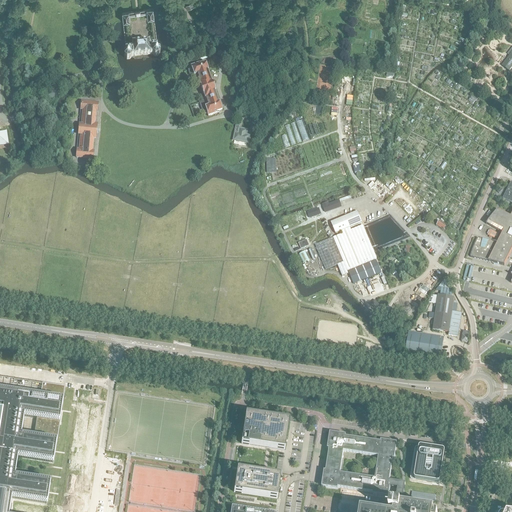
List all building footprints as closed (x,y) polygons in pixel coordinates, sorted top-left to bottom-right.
[(136,11),(122,12),(123,22),(130,21),(129,15),(136,15),(139,14),(147,13),(148,19),(154,18),(153,9),(139,10),(138,11),(136,11)] [(157,48),(157,43),(149,43),(149,41),(132,43),(132,45),(126,46),(126,51),(124,54),(124,57),(127,59),(130,59),(132,56),(153,54),(155,56),(158,56),(160,54),(159,50),(157,48)] [(511,67),(511,48),(508,54),(509,56),(502,66),(509,71),(511,67)] [(204,115),(207,113),(208,116),(217,113),(217,112),(222,110),(205,62),(201,64),(201,63),(201,62),(200,63),(190,66),(192,69),(188,70),(192,83),(196,82),(199,81),(205,100),(204,100),(203,101),(200,102),(199,102),(204,115)] [(49,102),(62,88),(56,82),(43,96),(49,102)] [(97,111),(98,103),(82,102),(76,158),(92,159),(93,151),(92,151),(93,138),(95,138),(97,124),(95,124),(96,111),(97,111)] [(309,140),(302,121),(284,127),(287,135),(281,137),(285,148),(309,140)] [(246,131),(240,129),(239,129),(239,126),(236,126),(234,133),(236,133),(234,140),(248,143),(249,136),(246,136),(247,134),(246,134),(246,131)] [(7,130),(0,131),(0,145),(9,144),(7,130)] [(276,159),(267,160),(267,174),(276,173),(276,159)] [(503,199),(511,203),(511,182),(503,199)] [(330,205),(324,208),(325,213),(342,207),(340,202),(330,205)] [(319,208),(311,211),(313,217),(321,214),(319,208)] [(488,241),(484,249),(481,248),(483,240),(478,238),(475,245),(473,250),(471,257),(494,263),(499,264),(504,266),(511,250),(511,281),(511,283),(511,214),(511,217),(498,210),(492,217),(490,219),(488,222),(504,230),(497,243),(488,241)] [(352,214),(331,223),(336,234),(341,232),(350,228),(352,227),(362,223),(357,212),(352,214)] [(437,225),(440,228),(441,229),(444,230),(447,226),(440,221),(437,225)] [(342,234),(333,238),(347,272),(377,260),(363,226),(352,230),(351,230),(350,228),(341,232),(342,234)] [(333,238),(315,245),(316,246),(326,270),(338,265),(342,276),(348,274),(347,272),(333,238)] [(307,240),(299,243),(301,249),(309,246),(307,240)] [(305,251),(298,255),(303,264),(310,260),(305,251)] [(377,261),(350,273),(355,286),(383,274),(377,261)] [(384,276),(378,278),(383,290),(383,291),(389,289),(384,276)] [(432,322),(432,325),(434,325),(433,330),(449,332),(449,335),(458,337),(459,329),(460,329),(461,321),(462,313),(455,312),(457,304),(453,304),(454,298),(452,297),(453,290),(452,285),(445,279),(439,288),(441,288),(441,291),(440,296),(438,295),(438,296),(437,304),(436,308),(434,322),(432,322)] [(392,292),(386,298),(389,302),(395,296),(392,292)] [(381,298),(377,302),(384,308),(388,304),(381,298)] [(372,302),(369,305),(376,311),(379,308),(372,302)] [(407,344),(406,351),(440,357),(442,340),(409,335),(408,339),(407,344)] [(0,511),(9,511),(11,499),(47,504),(50,483),(15,478),(18,458),(53,463),(58,436),(63,401),(65,387),(42,384),(40,398),(9,393),(0,391),(0,511)] [(285,450),(289,421),(246,414),(244,427),(244,428),(241,444),(285,450)] [(329,449),(326,471),(324,471),(323,477),(323,479),(322,487),(338,490),(338,488),(341,488),(373,493),(373,495),(389,497),(390,487),(398,488),(395,506),(402,507),(403,503),(403,497),(405,489),(406,483),(403,483),(391,481),(390,481),(393,459),(395,459),(397,443),(391,442),(381,441),(381,442),(368,440),(364,440),(346,437),(346,435),(330,433),(329,441),(329,443),(328,449),(329,449)] [(415,478),(415,479),(415,480),(416,480),(417,481),(427,482),(433,483),(438,484),(439,484),(440,484),(440,483),(441,482),(442,474),(445,454),(445,453),(445,452),(444,451),(443,451),(432,449),(422,447),(421,447),(421,448),(420,448),(419,449),(415,478)] [(237,470),(234,492),(277,499),(281,476),(237,470)] [(435,502),(436,495),(412,492),(411,498),(435,502)]
